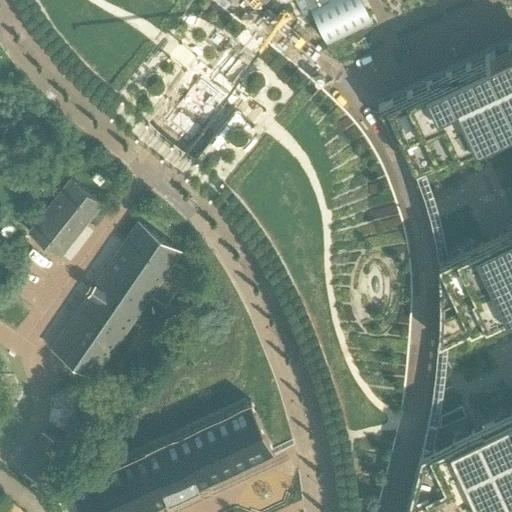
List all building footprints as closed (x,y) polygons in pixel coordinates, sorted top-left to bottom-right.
[(283,0),(285,4),(294,0),(295,0),(303,15),(309,12),(310,12),(311,11),(327,46),(373,23),(362,0),(283,0)] [(140,35),(138,34),(119,18),(118,18),(117,19),(85,49),(62,70),(63,70),(65,73),(67,71),(85,89),(84,89),(83,90),(88,95),(90,94),(90,93),(94,88),(93,86),(112,64),(140,35)] [(140,35),(112,64),(93,86),(94,88),(90,93),(109,109),(109,110),(107,111),(113,116),(113,115),(114,114),(134,129),(134,130),(133,130),(132,131),(135,134),(138,136),(138,135),(140,133),(138,132),(141,129),(140,128),(139,127),(143,122),(143,121),(145,123),(146,121),(150,117),(149,117),(147,116),(163,96),(165,98),(166,97),(170,92),(169,92),(175,85),(186,72),(187,70),(174,60),(168,55),(167,56),(162,53),(150,43),(140,35)] [(463,511),(511,489),(511,43),(379,106),(385,114),(390,121),(397,133),(403,143),(407,152),(415,168),(511,119),(511,226),(439,261),(440,289),(439,324),(438,341),(511,306),(511,408),(422,451),(414,480),(406,511),(463,511)] [(217,189),(216,188),(241,162),(267,137),(258,130),(254,126),(253,125),(254,124),(252,122),(248,119),(235,109),(218,131),(217,130),(214,135),(213,136),(213,137),(215,138),(199,157),(198,156),(197,156),(194,159),(193,161),(195,162),(195,163),(191,168),(190,168),(189,167),(188,167),(186,170),(184,168),(184,169),(182,171),(188,176),(189,174),(208,190),(207,191),(206,192),(209,195),(211,197),(212,196),(213,196),(212,195),(214,193),(217,189)] [(21,141),(29,149),(38,140),(30,132),(21,141)] [(267,137),(241,162),(216,188),(217,189),(214,193),(212,195),(213,196),(229,214),(230,214),(229,214),(228,216),(232,221),(234,220),(248,240),(249,240),(247,241),(247,242),(250,247),(251,247),(252,246),(253,246),(253,247),(265,267),(265,268),(264,269),(263,269),(267,275),(268,274),(269,274),(280,296),(278,297),(279,301),(285,298),(295,294),(336,274),(352,267),(353,266),(351,263),(343,247),(336,234),(336,233),(335,232),(334,229),(326,216),(318,202),(317,201),(316,200),(314,197),(305,185),(294,169),(292,167),(284,156),(274,145),(267,137)] [(28,230),(31,233),(60,255),(102,201),(70,177),(28,230)] [(59,335),(50,347),(93,376),(150,295),(165,305),(178,287),(189,270),(174,260),(181,250),(138,220),(59,335)] [(71,431),(92,420),(93,395),(72,383),(51,393),(51,395),(50,418),(70,431),(71,431)] [(84,511),(141,511),(276,450),(250,400),(70,484),(84,511)] [(24,473),(44,482),(62,440),(42,431),(24,473)]
